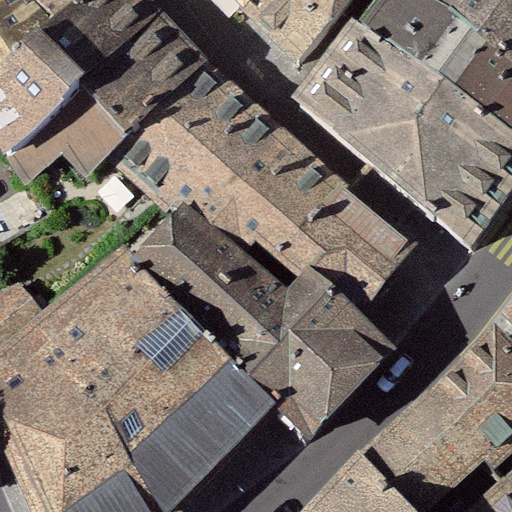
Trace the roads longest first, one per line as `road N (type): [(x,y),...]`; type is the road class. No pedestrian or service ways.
road 1 (residential): [(496,284),(318,138),(185,0)]
road 2 (primary): [(264,511),(415,377),(496,284)]
